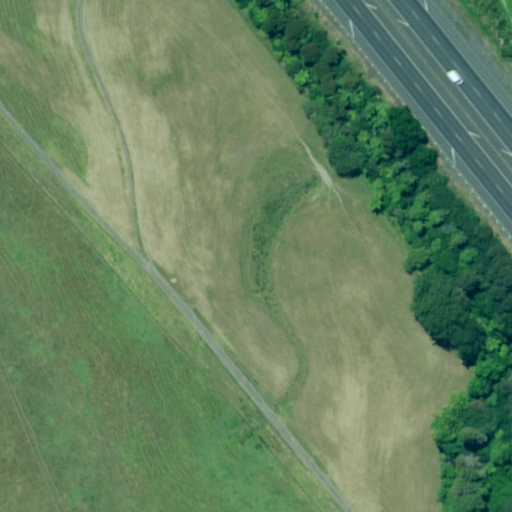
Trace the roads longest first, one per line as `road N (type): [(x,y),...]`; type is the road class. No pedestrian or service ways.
road 1 (motorway): [(511,235),(324,0)]
road 2 (motorway): [(387,0),(511,153)]
